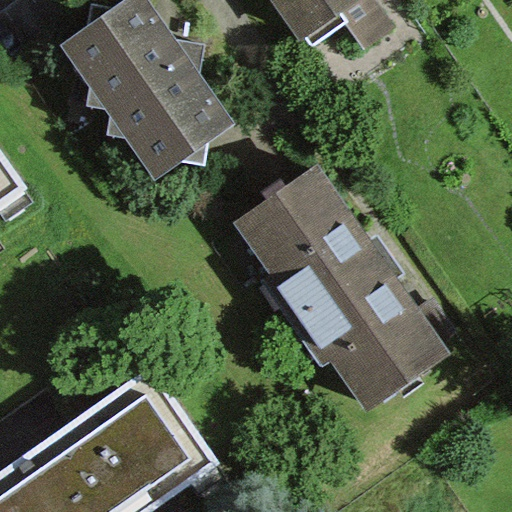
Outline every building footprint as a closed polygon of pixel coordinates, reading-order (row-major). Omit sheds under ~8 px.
[(249,130),(152,0),(149,0),(78,53),(174,184),(249,130)] [(376,0),(280,0),(318,47),(376,0)] [(0,225),(38,199),(0,142),(0,225)] [(458,362),(323,175),(247,230),(381,417),(458,362)] [(172,511),(229,473),(162,376),(24,470),(52,511),(172,511)] [(0,511),(52,511),(24,470),(0,486),(0,511)]
